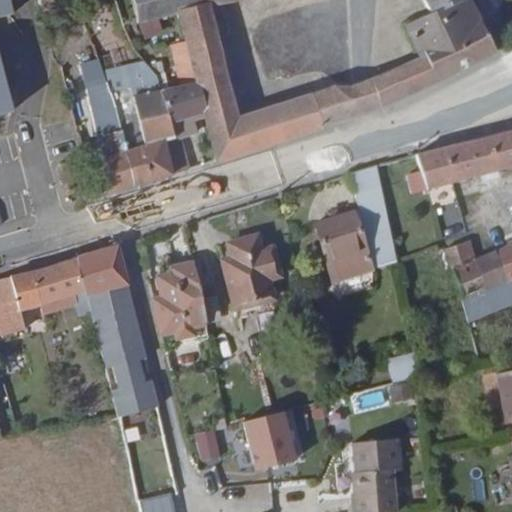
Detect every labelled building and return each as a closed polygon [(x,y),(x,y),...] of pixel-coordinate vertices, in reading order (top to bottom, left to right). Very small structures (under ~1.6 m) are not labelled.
[(0,0),(0,114),(13,112),(0,58),(0,13),(15,10),(12,0),(0,0)] [(186,16),(191,38),(196,59),(202,81),(210,113),(222,161),(353,120),(359,103),(341,92),(242,120),(216,8),(247,0),(140,0),(147,26),(186,16)] [(498,51),(471,0),(463,0),(435,15),(411,27),(427,59),(379,78),(378,94),(389,107),(446,78),(498,51)] [(427,0),(435,15),(463,0),(427,0)] [(178,41),(183,62),(196,59),(191,38),(178,41)] [(141,185),(122,105),(112,76),(106,58),(97,61),(111,105),(114,104),(120,133),(113,134),(118,157),(109,160),(116,192),(129,189),(141,185)] [(164,81),(155,64),(112,76),(122,105),(141,185),(161,179),(177,175),(170,138),(178,136),(167,91),(164,81)] [(200,130),(196,116),(210,113),(202,81),(167,91),(178,136),(185,134),(200,130)] [(102,106),(108,135),(113,134),(120,133),(114,104),(111,105),(102,106)] [(511,131),(503,134),(474,142),(483,175),(511,166),(511,131)] [(177,175),(192,170),(185,134),(178,136),(170,138),(177,175)] [(483,175),(474,142),(460,146),(448,150),(457,182),(483,175)] [(434,187),(457,182),(448,150),(438,152),(425,156),(429,169),(434,186),(434,187)] [(69,183),(89,179),(85,160),(65,165),(69,183)] [(378,169),(351,177),(357,216),(386,210),(378,169)] [(416,172),(420,190),(434,186),(429,169),(416,172)] [(368,251),(394,243),(386,210),(357,216),(367,251),(368,251)] [(329,263),(367,251),(357,216),(317,226),(327,263),(329,263)] [(270,250),(262,252),(258,238),(231,246),(234,260),(237,270),(227,273),(236,310),(274,300),(270,281),(278,279),(276,273),(280,267),(278,258),(271,254),(270,250)] [(454,250),(468,297),(490,288),(479,258),(474,242),(454,250)] [(511,245),(501,250),(504,263),(501,264),(506,281),(511,278),(511,245)] [(125,282),(116,248),(101,252),(111,286),(125,282)] [(501,264),(504,263),(501,250),(479,258),(490,288),(506,281),(501,264)] [(374,276),(368,251),(367,251),(329,263),(336,286),(374,276)] [(111,286),(101,252),(80,259),(87,292),(111,286)] [(81,317),(92,316),(88,296),(87,292),(80,259),(34,271),(0,279),(0,336),(26,331),(22,309),(40,305),(62,300),(63,309),(78,306),(81,317)] [(227,273),(237,270),(234,260),(224,262),(227,273)] [(192,327),(206,324),(193,266),(172,271),(173,277),(160,279),(165,299),(167,309),(156,311),(161,333),(177,330),(179,338),(193,335),(192,327)] [(143,345),(127,287),(88,296),(92,316),(114,415),(118,415),(119,417),(158,409),(152,382),(147,382),(142,362),(147,360),(143,345)] [(156,311),(167,309),(165,299),(153,302),(156,311)] [(40,305),(42,313),(63,309),(62,300),(40,305)] [(394,382),(423,375),(419,353),(389,361),(394,382)] [(511,370),(496,373),(506,421),(511,420),(511,370)] [(411,381),(393,384),(396,399),(414,396),(411,381)] [(288,408),(247,419),(259,467),(300,457),(288,408)] [(357,471),(354,471),(358,511),(384,511),(396,511),(391,467),(396,466),(392,437),(353,442),(357,471)]
